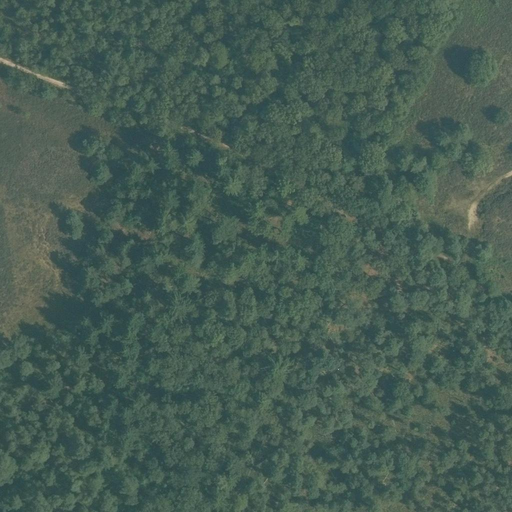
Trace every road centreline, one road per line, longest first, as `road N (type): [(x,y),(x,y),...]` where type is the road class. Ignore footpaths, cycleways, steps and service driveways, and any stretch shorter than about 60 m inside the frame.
road 1 (track): [(0,59),(248,157),(467,272),(511,323)]
road 2 (track): [(361,221),(228,511)]
road 3 (track): [(335,208),(437,0)]
road 4 (track): [(318,0),(248,157)]
